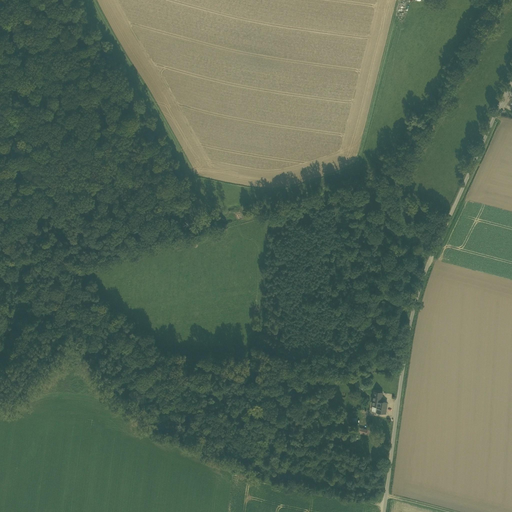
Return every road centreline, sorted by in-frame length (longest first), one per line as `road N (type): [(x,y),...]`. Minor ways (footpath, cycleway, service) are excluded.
road 1 (residential): [(382,511),(421,278),(511,86)]
road 2 (track): [(205,230),(395,181),(505,0)]
road 3 (track): [(403,368),(231,369)]
road 4 (track): [(383,504),(231,469)]
